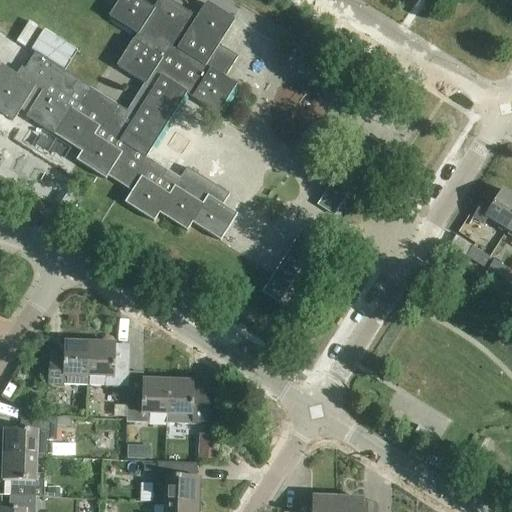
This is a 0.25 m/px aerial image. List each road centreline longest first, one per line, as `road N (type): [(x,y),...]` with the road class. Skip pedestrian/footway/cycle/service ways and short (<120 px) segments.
road 1 (residential): [(314,413),(504,111)]
road 2 (unclassified): [(314,413),(65,259)]
road 3 (residential): [(504,111),(328,0)]
road 4 (residential): [(314,413),(472,511)]
road 5 (residential): [(0,363),(65,259)]
